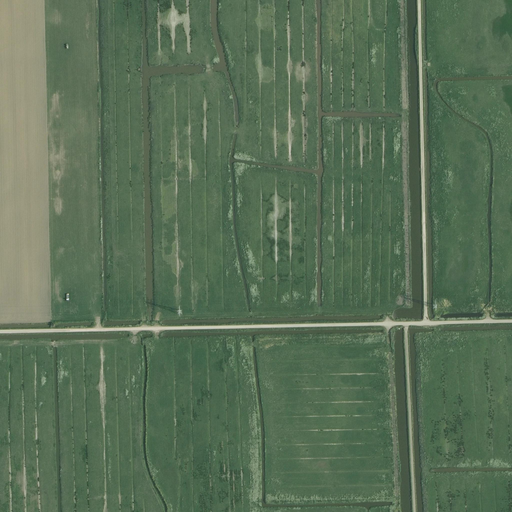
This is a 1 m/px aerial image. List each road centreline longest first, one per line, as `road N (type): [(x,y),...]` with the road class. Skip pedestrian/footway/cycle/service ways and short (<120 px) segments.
road 1 (unclassified): [(0,332),(425,323)]
road 2 (unclassified): [(425,323),(419,0)]
road 3 (track): [(414,511),(405,323)]
